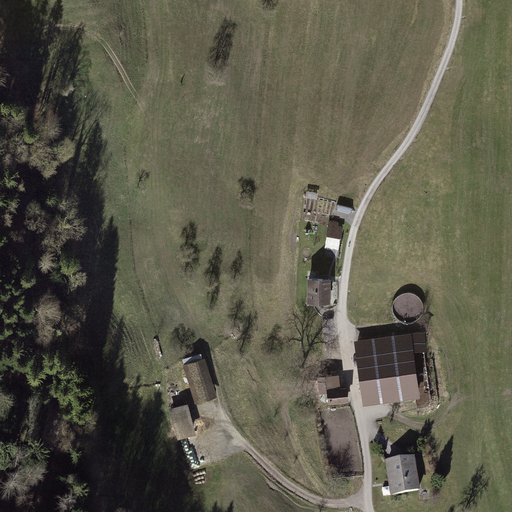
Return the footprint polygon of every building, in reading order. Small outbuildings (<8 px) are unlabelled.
[(341,227),(327,224),(324,238),(337,241),(341,227)] [(329,279),(309,279),(309,299),(329,299),(329,279)] [(409,335),(358,342),(365,396),(390,393),(391,399),(417,395),(409,335)] [(202,360),(190,363),(199,399),(211,396),(202,360)] [(432,405),(427,375),(419,376),(423,400),(418,401),(419,407),(432,405)] [(320,391),(329,390),(330,401),(347,399),(346,388),(331,389),(330,379),(319,380),(320,391)] [(185,406),(173,409),(181,435),(192,431),(185,406)] [(413,458),(400,461),(405,492),(418,490),(413,458)] [(405,492),(400,461),(387,463),(389,479),(392,479),(394,494),(405,492)]
